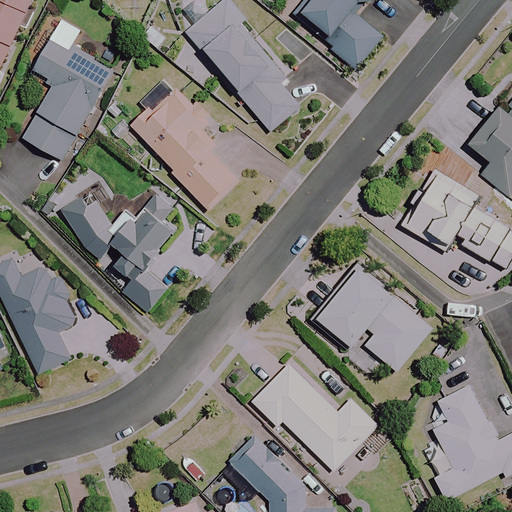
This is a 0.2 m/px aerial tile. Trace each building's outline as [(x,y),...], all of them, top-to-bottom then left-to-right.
[(33,0),(0,0),(0,84),(5,73),(2,72),(33,0)] [(246,21),(228,0),(191,31),(245,95),(243,96),(273,132),(302,107),(299,103),(328,78),(311,58),(288,78),(243,24),(246,21)] [(309,0),(297,15),(307,23),(335,46),(333,50),(358,70),(385,37),(354,12),(363,0),(364,0),(370,5),(373,0),(309,0)] [(74,52),(52,40),(35,70),(57,82),(25,139),(64,161),(115,71),(76,49),(74,52)] [(210,123),(167,79),(142,104),(149,111),(133,127),(175,170),(172,172),(211,212),(241,182),(211,152),(218,146),(203,131),(210,123)] [(511,103),(506,112),(501,108),(472,146),(493,163),(483,177),(511,198),(511,196),(511,103)] [(475,193),(436,170),(403,226),(448,253),(459,235),(465,239),(462,245),(507,271),(511,262),(511,230),(468,205),(475,193)] [(119,268),(136,279),(125,294),(152,312),(170,284),(151,271),(178,230),(149,211),(140,225),(131,219),(118,238),(97,224),(108,207),(80,189),(64,212),(87,248),(104,260),(113,246),(127,255),(119,268)] [(23,278),(14,259),(0,265),(0,287),(41,374),(72,359),(60,333),(80,324),(59,280),(53,283),(46,267),(23,278)] [(435,327),(360,266),(315,322),(351,351),(369,329),(376,334),(366,345),(399,372),(435,327)] [(339,412),(291,364),(254,402),(279,427),(285,422),(335,471),(366,440),(376,449),(389,436),(352,399),(339,412)] [(511,434),(498,441),(471,386),(437,403),(448,424),(435,430),(455,469),(436,478),(448,501),(505,473),(507,477),(511,474),(511,434)] [(305,509),(305,487),(259,440),(227,471),(242,486),(249,479),(274,505),(267,511),(338,511),(339,509),(305,509)] [(201,511),(198,503),(172,511),(201,511)]
